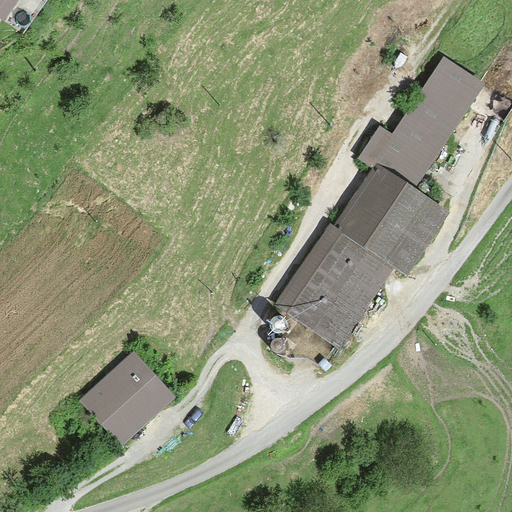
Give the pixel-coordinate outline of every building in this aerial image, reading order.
[(0,0),(0,16),(3,20),(16,0),(0,0)] [(375,164),(409,186),(478,81),(443,59),(392,136),(378,127),(361,155),(375,164)] [(375,164),(333,227),(390,264),(400,271),(442,207),(409,186),(375,164)] [(339,342),(390,264),(333,227),(327,223),(276,301),(339,342)] [(131,353),(78,400),(117,444),(170,397),(131,353)]
